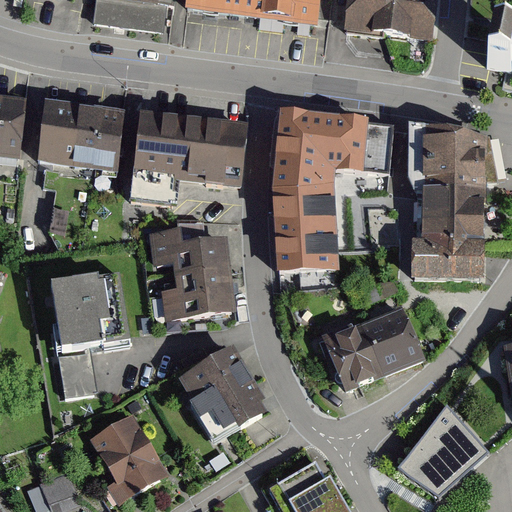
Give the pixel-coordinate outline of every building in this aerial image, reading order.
[(175,0),(99,0),(96,27),(162,35),(166,8),(174,8),(175,0)] [(190,0),(189,11),(316,27),(318,0),(190,0)] [(434,0),(351,0),(347,34),(429,45),(434,0)] [(25,105),(0,102),(0,159),(18,161),(25,105)] [(127,119),(45,109),(38,167),(120,177),(127,119)] [(246,133),(141,121),(132,204),(173,209),(176,179),(240,186),(246,133)] [(394,134),(281,121),(272,194),(280,291),(338,288),(332,180),(388,188),(394,134)] [(418,197),(427,196),(482,197),(482,184),(492,185),(487,160),(482,161),(482,142),(413,134),(411,179),(418,197)] [(427,196),(426,251),(481,251),(482,197),(427,196)] [(232,243),(153,248),(159,327),(238,322),(232,243)] [(426,251),(416,251),(416,281),(481,282),(481,251),(426,251)] [(122,282),(50,291),(65,404),(92,401),(86,357),(131,352),(122,282)] [(406,314),(325,345),(343,391),(423,360),(406,314)] [(228,356),(179,385),(221,457),(270,428),(228,356)] [(448,408),(399,472),(441,502),(461,484),(456,478),(486,451),(448,408)] [(136,414),(89,442),(128,509),(175,481),(136,414)] [(316,466),(269,493),(280,511),(348,511),(331,483),(328,485),(316,466)] [(68,479),(41,490),(49,511),(77,511),(81,511),(68,479)]
